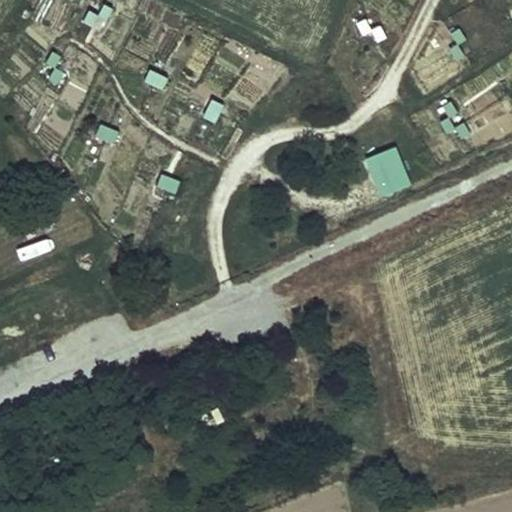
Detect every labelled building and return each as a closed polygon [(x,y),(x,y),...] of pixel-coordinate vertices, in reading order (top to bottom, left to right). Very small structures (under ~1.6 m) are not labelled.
[(49,50),(37,76),(56,85),(68,59),(49,50)] [(149,67),(143,80),(162,89),(167,75),(149,67)] [(215,121),(223,103),(210,97),(202,116),(215,121)] [(100,122),(94,135),(113,142),(118,129),(100,122)] [(363,156),(377,196),(410,185),(396,145),(363,156)] [(159,171),(154,184),(175,191),(180,178),(159,171)] [(15,458),(0,464),(15,500),(30,493),(15,458)]
